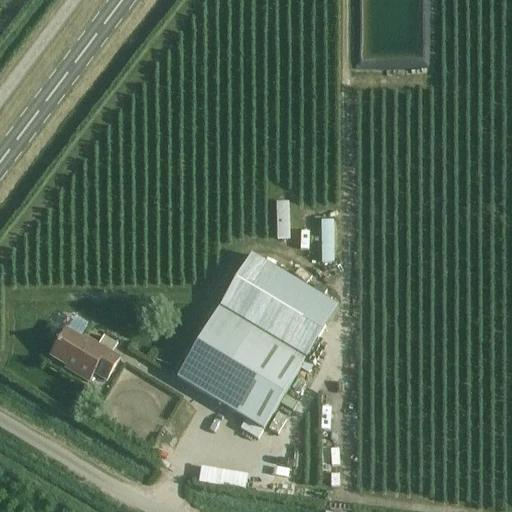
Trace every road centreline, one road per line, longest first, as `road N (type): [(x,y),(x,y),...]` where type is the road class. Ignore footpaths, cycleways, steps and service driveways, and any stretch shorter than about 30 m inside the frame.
road 1 (secondary): [(0,164),(125,0)]
road 2 (unclassified): [(168,511),(0,417)]
